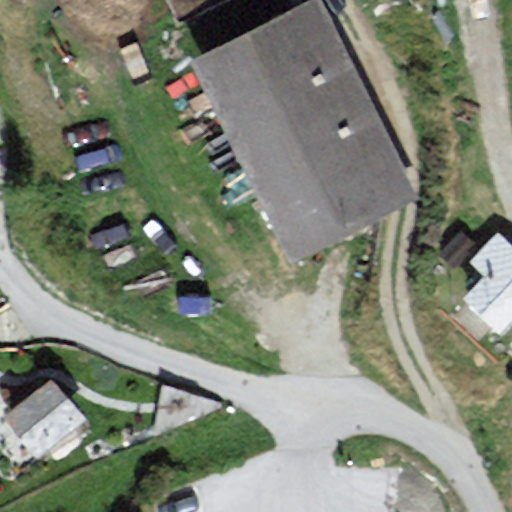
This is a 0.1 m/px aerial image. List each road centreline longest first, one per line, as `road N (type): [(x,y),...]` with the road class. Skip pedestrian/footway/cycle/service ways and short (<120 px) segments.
road 1 (track): [(313,405),(199,374),(45,312)]
road 2 (track): [(477,0),(511,183)]
